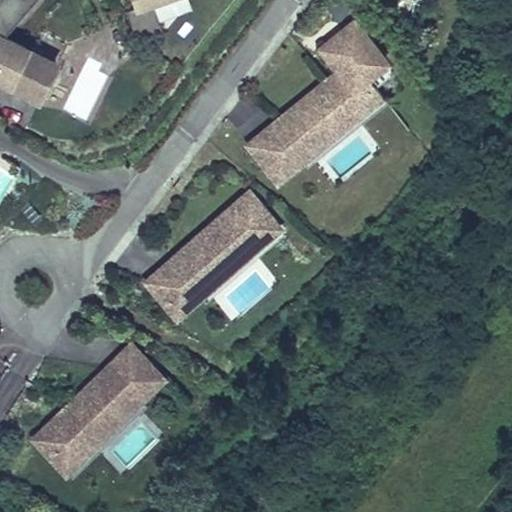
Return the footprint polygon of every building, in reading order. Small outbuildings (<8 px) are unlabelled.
[(0,0),(0,84),(34,101),(37,95),(57,54),(5,28),(29,0),(0,0)] [(132,0),(134,6),(125,9),(134,36),(160,27),(151,0),(152,0),(132,0)] [(415,0),(393,0),(386,9),(410,27),(415,0)] [(339,40),(336,37),(322,49),(340,71),(278,121),(283,126),(254,150),(274,173),(298,154),(377,88),(375,86),(367,76),(385,61),(353,22),(344,31),(346,35),(339,40)] [(344,31),(336,37),(339,40),(346,35),(344,31)] [(225,114),(248,137),(290,96),(295,100),(322,74),(300,52),(260,91),(254,85),(225,114)] [(393,71),(385,61),(367,76),(375,86),(393,71)] [(387,100),(377,88),(298,154),(307,166),(387,100)] [(250,144),(254,150),(283,126),(278,121),(250,144)] [(196,290),(274,222),(249,193),(176,256),(180,262),(152,286),(173,310),(196,290)] [(284,234),(274,222),(196,290),(205,302),(284,234)] [(148,281),(152,286),(180,262),(176,256),(148,281)] [(131,339),(104,365),(109,370),(136,344),(131,339)] [(62,466),(136,394),(143,401),(168,377),(136,344),(109,370),(104,365),(28,438),(66,476),(69,473),(62,466)] [(143,401),(136,394),(62,466),(69,473),(72,477),(147,405),(143,401)]
